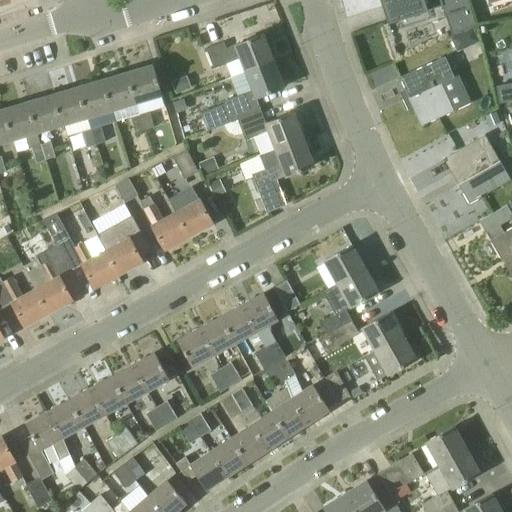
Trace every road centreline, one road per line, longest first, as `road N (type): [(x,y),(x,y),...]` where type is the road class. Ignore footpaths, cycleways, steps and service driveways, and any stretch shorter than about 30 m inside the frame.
road 1 (unclassified): [(0,386),(384,175)]
road 2 (unclassified): [(252,511),(494,367)]
road 3 (unclassified): [(494,367),(384,175)]
road 4 (unclassified): [(384,175),(315,0)]
